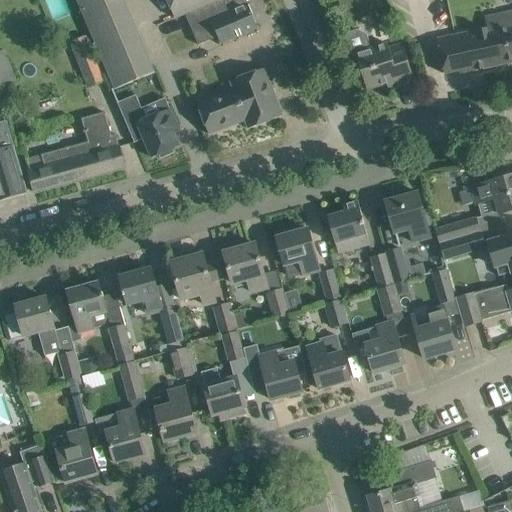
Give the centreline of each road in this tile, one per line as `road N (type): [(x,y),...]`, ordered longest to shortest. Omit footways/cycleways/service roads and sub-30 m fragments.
road 1 (residential): [(369,141),(376,175),(0,275)]
road 2 (tertiary): [(0,241),(351,145)]
road 3 (residential): [(324,435),(511,364)]
road 4 (residential): [(162,511),(229,472),(324,435)]
road 5 (residential): [(295,0),(351,145)]
road 6 (tertiary): [(369,141),(511,123)]
